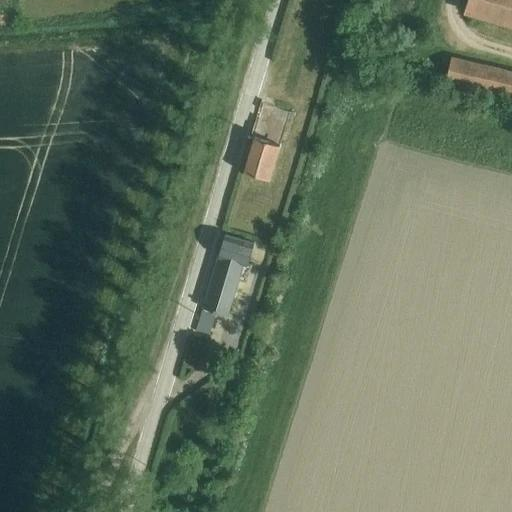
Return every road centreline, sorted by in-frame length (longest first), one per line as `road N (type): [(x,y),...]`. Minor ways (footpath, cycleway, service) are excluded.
road 1 (tertiary): [(126,511),(278,0)]
road 2 (track): [(161,392),(124,440),(96,511)]
